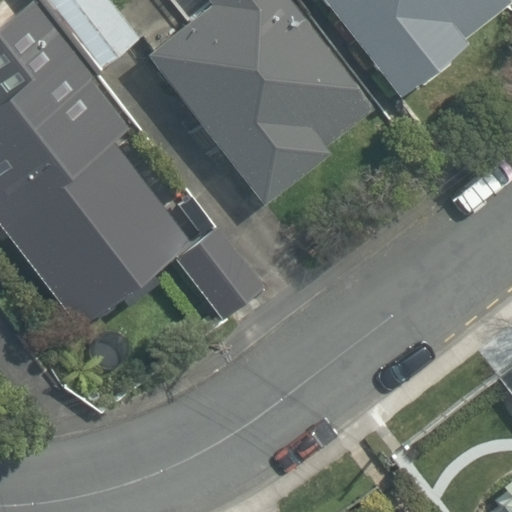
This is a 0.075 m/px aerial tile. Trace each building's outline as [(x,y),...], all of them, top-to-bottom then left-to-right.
[(0,240),(69,334),(182,251),(104,146),(132,125),(94,72),(40,0),(0,0),(0,49),(46,111),(55,105),(82,141),(52,162),(17,114),(0,126),(0,240)] [(118,0),(40,0),(94,72),(145,35),(118,0)] [(373,121),(284,0),(168,0),(181,17),(135,50),(251,209),(373,121)] [(303,0),(385,109),(510,17),(497,0),(303,0)] [(511,511),(511,377),(494,390),(511,414),(511,483),(471,511),(511,511)]
